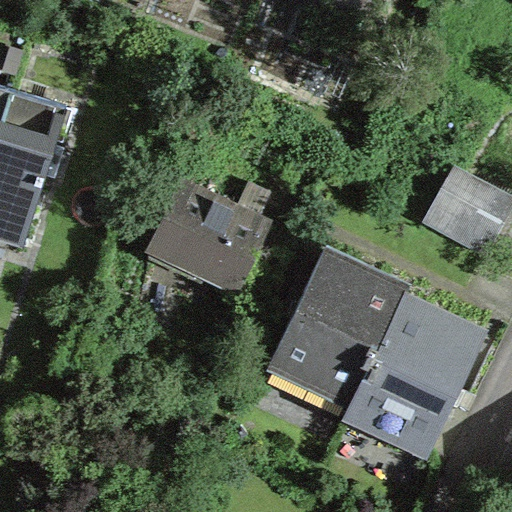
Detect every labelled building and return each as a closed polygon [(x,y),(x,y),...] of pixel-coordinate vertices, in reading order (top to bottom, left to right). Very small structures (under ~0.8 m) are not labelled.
[(362,0),(331,0),(359,10),(362,0)] [(0,124),(12,86),(0,82),(0,124)] [(0,236),(23,243),(67,103),(12,86),(0,124),(0,236)] [(511,196),(455,166),(425,220),(482,252),(511,198),(511,196)] [(267,221),(181,180),(152,241),(158,244),(238,282),(267,221)] [(352,394),(402,296),(407,287),(323,248),(271,356),(285,362),(352,394)] [(482,334),(402,296),(352,394),(348,403),(360,409),(430,442),(431,442),(482,334)]
